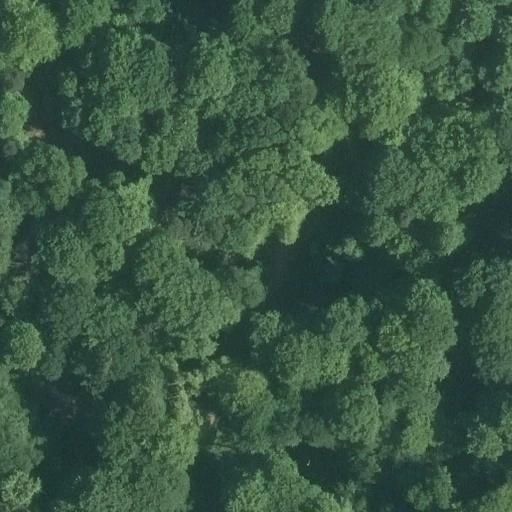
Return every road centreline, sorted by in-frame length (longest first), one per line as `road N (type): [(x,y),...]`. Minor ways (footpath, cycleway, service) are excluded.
road 1 (track): [(187,490),(408,0)]
road 2 (track): [(511,113),(192,0)]
road 3 (track): [(0,377),(187,490)]
